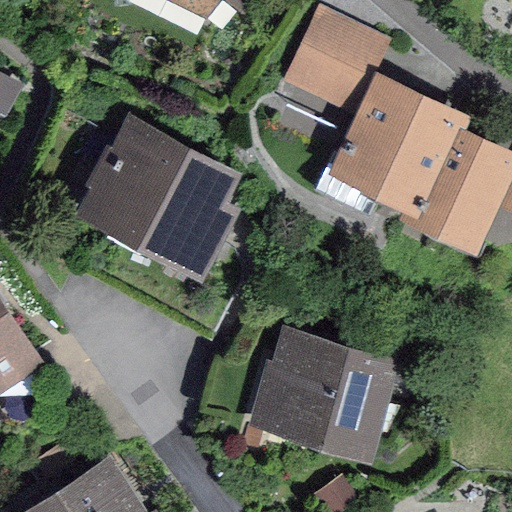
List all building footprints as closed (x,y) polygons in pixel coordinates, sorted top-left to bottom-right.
[(218,0),(237,14),(247,0),(218,0)] [(350,117),(370,75),(388,37),(317,4),(279,84),(350,117)] [(0,116),(3,119),(21,85),(0,73),(0,116)] [(452,130),(460,134),(467,120),(370,75),(350,117),(320,183),(394,217),(408,224),(452,130)] [(223,205),(239,175),(124,113),(64,225),(192,294),(236,212),(223,205)] [(511,171),(511,157),(460,134),(452,130),(408,224),(394,217),(390,226),(469,263),(493,211),(511,171)] [(511,171),(493,211),(511,220),(511,171)] [(0,395),(38,369),(0,312),(0,395)] [(364,470),(395,359),(280,328),(269,366),(257,362),(237,434),(364,470)] [(140,511),(104,457),(21,511),(140,511)] [(336,511),(355,501),(339,475),(312,492),(324,511),(336,511)]
